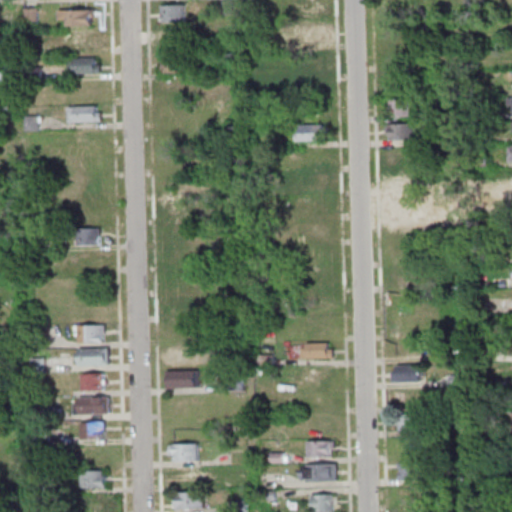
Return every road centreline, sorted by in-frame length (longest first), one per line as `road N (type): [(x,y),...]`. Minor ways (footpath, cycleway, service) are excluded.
road 1 (residential): [(366,511),(351,0)]
road 2 (residential): [(140,511),(126,0)]
